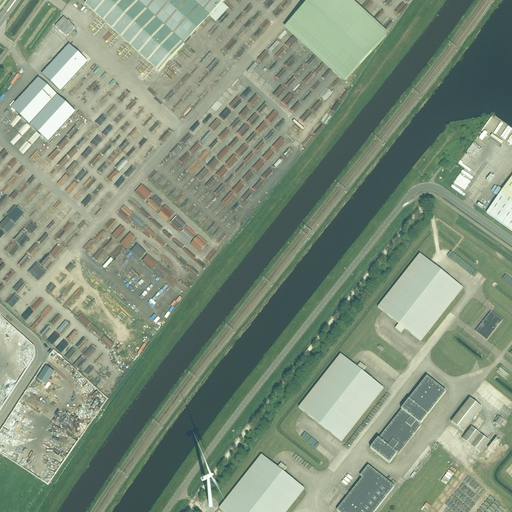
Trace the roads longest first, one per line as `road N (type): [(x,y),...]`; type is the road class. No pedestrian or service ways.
road 1 (tertiary): [(166,511),(412,192),(436,188),(511,242)]
road 2 (unknown): [(351,291),(185,511)]
road 3 (unclassified): [(0,420),(40,357),(37,341),(0,308)]
